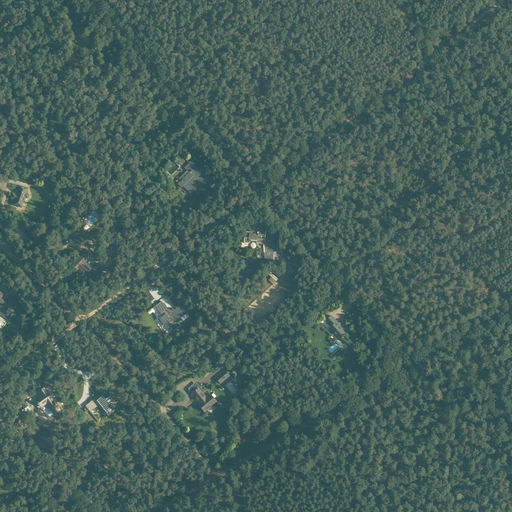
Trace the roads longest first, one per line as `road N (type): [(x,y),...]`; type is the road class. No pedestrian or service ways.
road 1 (track): [(511,305),(154,511)]
road 2 (track): [(258,189),(498,0)]
road 3 (residential): [(258,189),(90,0)]
road 4 (residential): [(406,366),(258,189)]
road 5 (residential): [(77,320),(258,189)]
road 6 (unknown): [(331,277),(448,198),(511,170)]
road 7 (residential): [(217,476),(77,320)]
road 8 (unknown): [(420,359),(446,406),(487,403),(511,441)]
